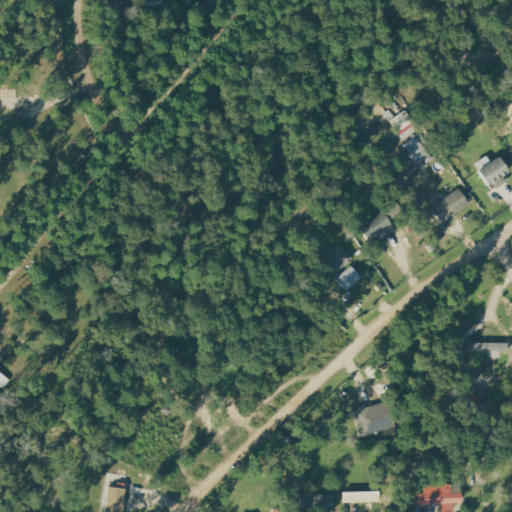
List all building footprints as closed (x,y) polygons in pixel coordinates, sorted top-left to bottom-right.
[(430,157),(419,136),(405,143),(415,164),(430,157)] [(479,167),(492,191),(511,180),(511,177),(500,155),(479,167)] [(432,208),(443,224),(471,205),(460,188),(432,208)] [(396,228),(384,211),(362,227),(375,244),(396,228)] [(354,259),(341,244),(322,260),(335,276),(354,259)] [(363,278),(352,266),(338,279),(349,291),(363,278)] [(509,343),(469,342),(469,351),(489,352),(489,357),(502,358),(502,351),(509,352),(509,343)] [(362,436),(391,428),(383,403),(354,411),(362,436)] [(122,511),(128,477),(119,476),(113,511),(122,511)] [(380,491),(343,493),(343,503),(381,502),(380,491)] [(414,506),(442,505),(442,511),(455,511),(455,504),(463,504),(463,493),(414,494),(414,506)] [(335,495),(314,495),(314,511),(335,511),(335,495)]
